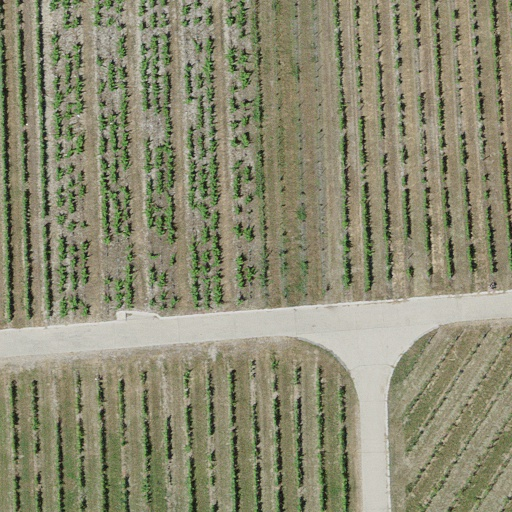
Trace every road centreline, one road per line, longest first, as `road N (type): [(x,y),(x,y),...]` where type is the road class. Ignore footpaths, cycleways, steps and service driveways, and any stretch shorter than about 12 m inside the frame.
road 1 (track): [(511,309),(0,345)]
road 2 (track): [(376,319),(380,511)]
